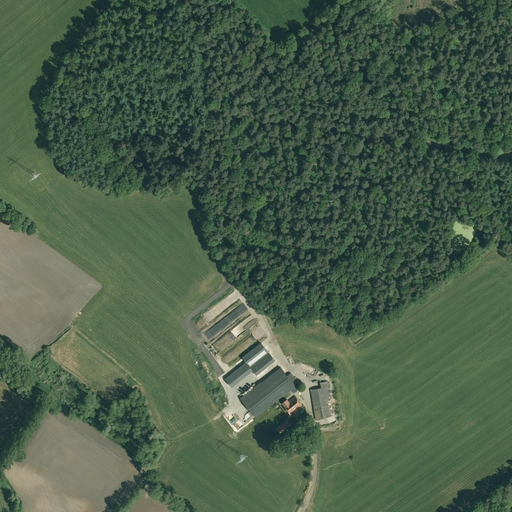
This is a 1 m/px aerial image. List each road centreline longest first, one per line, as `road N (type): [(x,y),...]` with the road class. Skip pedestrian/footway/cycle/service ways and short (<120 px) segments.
road 1 (track): [(205,112),(511,154)]
road 2 (unclassified): [(205,112),(207,230),(256,303)]
road 3 (unclassified): [(205,112),(356,0)]
